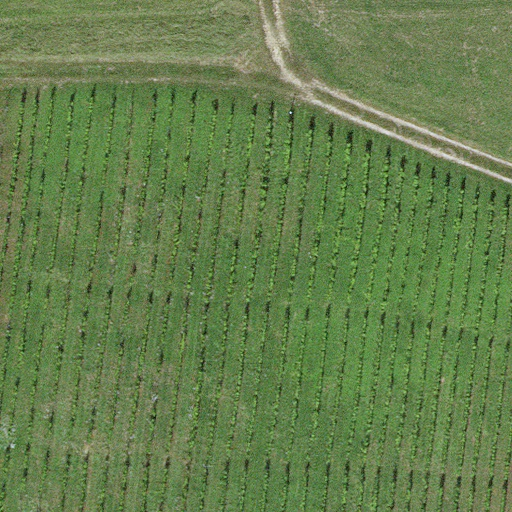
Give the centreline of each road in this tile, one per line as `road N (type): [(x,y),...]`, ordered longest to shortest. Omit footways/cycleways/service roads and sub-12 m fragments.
road 1 (track): [(0,79),(288,79)]
road 2 (track): [(288,79),(340,109),(511,176)]
